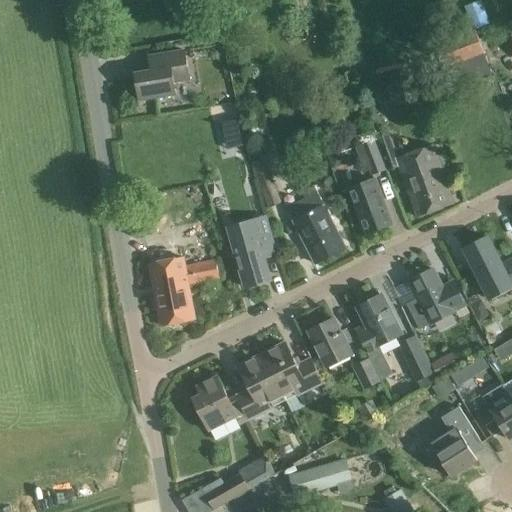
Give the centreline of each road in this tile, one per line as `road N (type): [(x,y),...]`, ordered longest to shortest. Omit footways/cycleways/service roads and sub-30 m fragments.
road 1 (residential): [(142,376),(511,194)]
road 2 (unclassified): [(142,376),(77,0)]
road 3 (unclassified): [(166,511),(142,376)]
